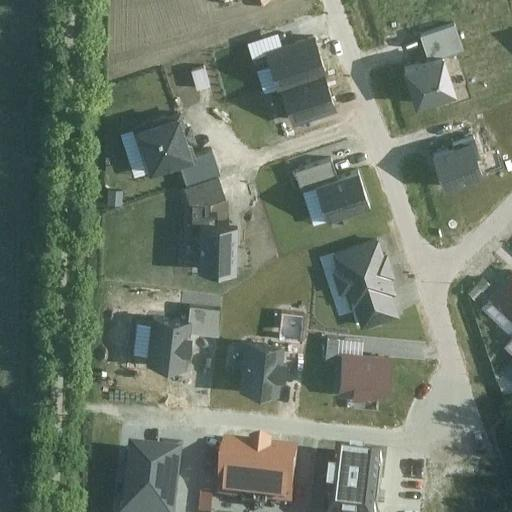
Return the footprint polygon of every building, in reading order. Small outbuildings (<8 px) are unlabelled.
[(311,24),(267,40),(293,113),(337,97),(311,24)] [(447,45),(399,60),(414,107),(462,91),(447,45)] [(182,98),(135,114),(153,166),(200,150),(182,98)] [(478,128),(428,143),(441,186),(491,172),(478,128)] [(317,180),(341,172),(338,162),(333,149),(293,163),(301,185),(317,180)] [(341,172),(317,180),(329,214),(376,199),(365,164),(341,172)] [(387,233),(339,248),(356,299),(361,298),(368,320),(403,308),(398,292),(405,289),(387,233)] [(511,334),(511,260),(487,288),(511,310),(511,324),(507,330),(511,334)] [(195,299),(193,314),(192,325),(224,328),(227,302),(195,299)] [(193,314),(156,309),(151,353),(188,358),(192,325),(193,314)] [(391,354),(340,349),(336,393),(387,398),(391,354)] [(189,511),(198,449),(136,441),(126,511),(189,511)] [(301,451),(226,441),(219,496),(294,505),(301,451)] [(377,511),(384,459),(339,454),(331,511),(377,511)]
